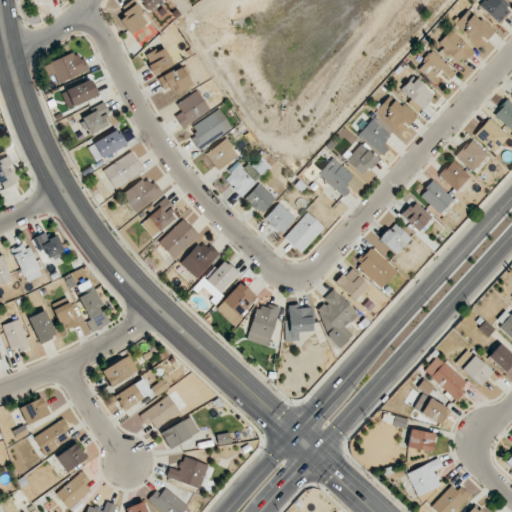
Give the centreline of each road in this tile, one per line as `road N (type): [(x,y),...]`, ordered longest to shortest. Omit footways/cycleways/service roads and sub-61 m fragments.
road 1 (residential): [(511,54),(312,274),(285,275),(226,222),(159,140),(88,5)]
road 2 (tertiary): [(373,511),(168,324),(71,203),(12,82),(0,5)]
road 3 (secondary): [(511,191),(222,511)]
road 4 (secondary): [(259,511),(511,241)]
road 5 (residential): [(168,324),(67,374),(0,395)]
road 6 (residential): [(511,498),(475,456),(481,436),(511,402)]
